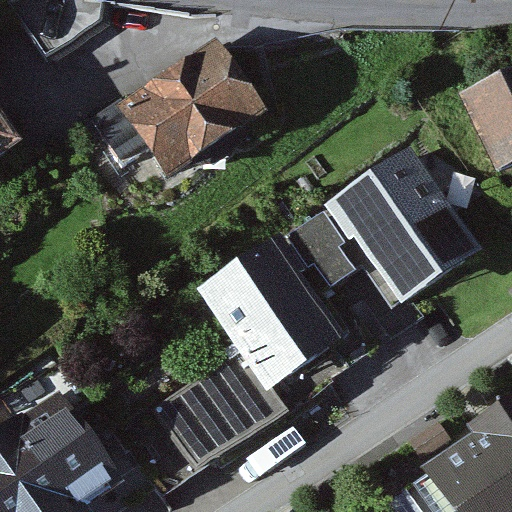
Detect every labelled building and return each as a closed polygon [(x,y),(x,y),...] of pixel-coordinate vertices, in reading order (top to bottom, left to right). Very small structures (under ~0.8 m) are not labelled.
[(215,46),(115,112),(165,186),(264,120),(215,46)] [(511,81),(461,105),(497,181),(511,174),(511,81)] [(0,130),(0,165),(16,156),(0,130)] [(410,160),(329,214),(395,314),(477,260),(410,160)] [(275,250),(198,300),(266,404),(343,353),(275,250)] [(0,455),(0,511),(89,511),(115,494),(60,415),(0,455)] [(511,511),(511,425),(427,483),(446,511),(511,511)]
